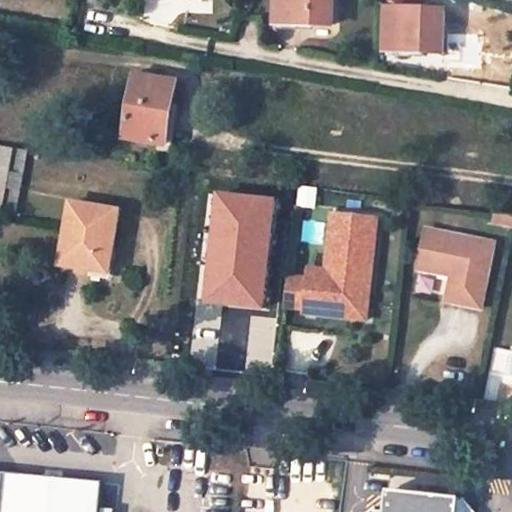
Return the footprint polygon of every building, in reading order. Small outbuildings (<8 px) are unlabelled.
[(333,24),(334,0),(277,0),(277,22),(333,24)] [(387,0),(388,8),(424,10),(424,0),(387,0)] [(446,11),(424,10),(388,8),(387,49),(444,51),(446,11)] [(166,146),(177,82),(136,75),(125,139),(166,146)] [(0,202),(10,149),(0,147),(0,202)] [(26,152),(15,150),(2,214),(14,217),(26,152)] [(73,203),(62,263),(102,270),(107,243),(113,244),(119,212),(73,203)] [(377,220),(333,215),(326,272),(308,270),(307,280),(287,278),(284,308),(303,310),(303,314),(343,319),(346,293),(368,296),(377,220)] [(482,302),(494,240),(426,227),(417,266),(440,271),(442,266),(454,269),(449,296),(482,302)] [(178,307),(174,340),(187,342),(191,309),(178,307)] [(102,511),(105,487),(3,476),(0,504),(0,511),(102,511)] [(472,511),(463,500),(455,507),(386,497),(384,511),(472,511)]
